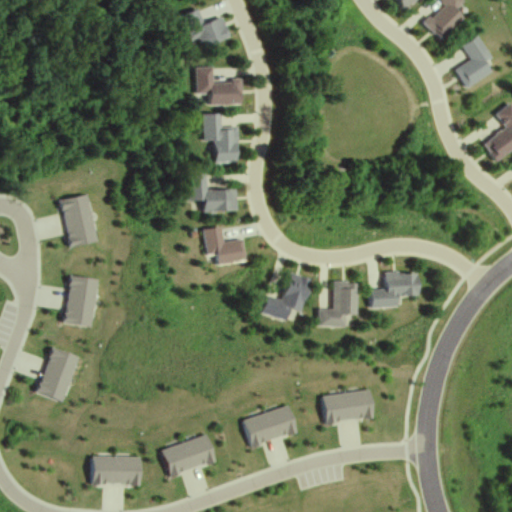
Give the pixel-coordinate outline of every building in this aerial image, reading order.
[(411,0),(390,0),(395,9),(411,0)] [(458,18),(450,9),(459,1),(457,0),(433,0),(439,5),(419,23),(435,40),(458,18)] [(191,47),(224,38),(218,16),(184,25),(191,47)] [(491,67),(471,35),(456,45),(465,60),(449,69),(461,87),(491,67)] [(236,104),(236,81),(206,82),(206,68),(190,69),(190,93),(202,93),(202,105),(236,104)] [(479,144),(492,161),(511,147),(511,109),(507,103),(491,114),(501,128),(479,144)] [(208,141),(208,162),(232,162),(231,126),(217,126),(216,114),(197,114),(198,141),(208,141)] [(182,174),(182,201),(195,200),(195,210),(231,210),(230,189),(201,189),(201,173),(182,174)] [(201,254),(209,253),(210,264),(241,260),(238,239),(218,242),(216,226),(198,229),(201,254)] [(283,321),(285,312),(296,315),(307,279),(285,272),(277,301),(261,296),(256,313),(283,321)] [(414,272),(380,272),(381,289),(365,289),(365,307),(393,307),(393,295),(414,295),(414,272)] [(313,327),(342,327),(342,315),(353,315),(353,281),(329,281),(329,309),(313,309),(313,327)]
